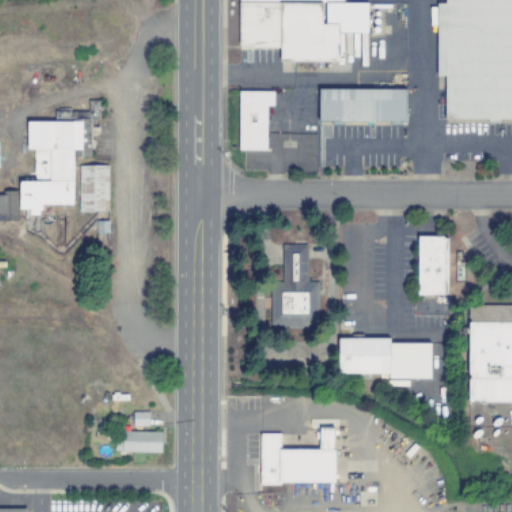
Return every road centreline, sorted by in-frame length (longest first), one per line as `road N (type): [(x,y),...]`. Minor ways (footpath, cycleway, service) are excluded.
road 1 (secondary): [(195,0),(192,469)]
road 2 (residential): [(195,192),(511,194)]
